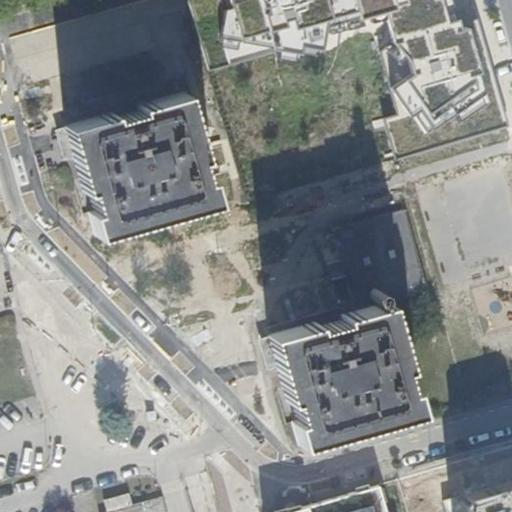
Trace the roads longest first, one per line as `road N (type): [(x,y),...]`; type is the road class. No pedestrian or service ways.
road 1 (residential): [(0,149),(17,212),(233,438)]
road 2 (residential): [(233,438),(254,460),(303,474),(511,416)]
road 3 (residential): [(180,454),(0,501)]
